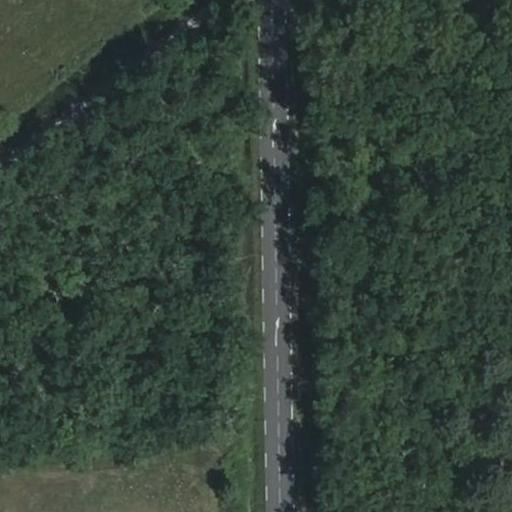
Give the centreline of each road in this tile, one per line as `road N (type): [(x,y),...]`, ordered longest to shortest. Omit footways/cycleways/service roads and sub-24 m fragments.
road 1 (secondary): [(282,0),(295,511)]
road 2 (track): [(0,205),(249,0)]
